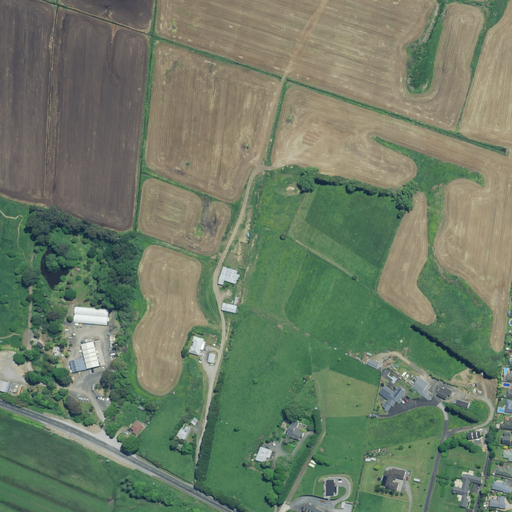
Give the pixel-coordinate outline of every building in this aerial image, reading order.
[(238,271),(225,267),(219,284),(224,285),(226,280),(236,284),(238,280),(239,280),(240,275),(237,274),(238,271)] [(238,306),(225,303),(223,310),(236,313),(238,306)] [(77,307),(76,323),(108,325),(109,309),(77,307)] [(205,339),(196,336),(194,342),(196,342),(194,346),(193,346),(191,352),(200,355),(202,350),(204,351),(206,345),(204,344),(205,339)] [(87,369),(84,358),(71,361),(74,373),(87,369)] [(378,363),(369,359),(366,365),(375,370),(378,363)] [(400,367),(394,362),(390,367),(396,372),(400,367)] [(419,377),(410,388),(427,402),(430,398),(426,395),(429,392),(426,389),(430,385),(419,377)] [(442,384),(436,394),(447,399),(452,389),(442,384)] [(382,407),(388,412),(395,403),(397,405),(405,394),(397,388),(394,392),(385,385),(377,395),(386,401),(382,407)] [(511,418),(511,422),(505,421),(505,424),(502,424),(501,428),(511,428),(511,418)] [(146,427),(139,420),(132,428),(135,431),(134,432),(138,435),(146,427)] [(296,422),(296,425),(292,423),(290,431),(289,436),(301,440),(305,430),(298,428),(300,423),(296,422)] [(192,428),(188,427),(186,432),(182,430),(179,436),(181,437),(180,438),(183,440),(183,439),(186,440),(192,428)] [(273,451),(262,447),(257,460),(263,462),(267,463),(269,457),(271,458),(273,451)] [(511,467),(507,466),(507,468),(504,468),(503,468),(499,467),(497,474),(511,477),(511,467)] [(390,471),(386,471),(385,476),(389,477),(387,482),(386,486),(391,487),(390,489),(398,490),(400,484),(394,482),(395,479),(397,480),(397,478),(404,480),(406,472),(394,469),(393,470),(390,469),(390,471)] [(483,478),(464,474),(463,480),(465,481),(463,488),(455,487),(454,493),(464,495),(461,506),(468,508),(470,499),(468,498),(470,490),(469,490),(471,482),(482,484),(483,478)] [(508,487),(508,483),(506,483),(507,479),(505,479),(504,484),(495,482),(493,489),(504,492),(511,494),(511,488),(508,487)] [(501,508),(507,509),(507,503),(506,503),(506,497),(499,497),(499,500),(491,500),(491,507),(501,507),(501,508)] [(306,511),(325,511),(327,508),(317,503),(315,507),(307,504),(304,511),(306,511)]
